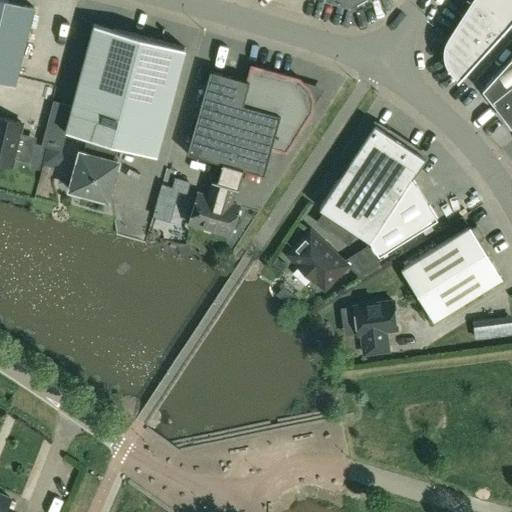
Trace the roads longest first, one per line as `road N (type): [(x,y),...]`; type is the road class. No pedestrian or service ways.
road 1 (unclassified): [(0,362),(167,477),(223,497),(236,511)]
road 2 (unclassified): [(382,66),(164,0)]
road 3 (unclassified): [(511,201),(439,114),(382,66)]
